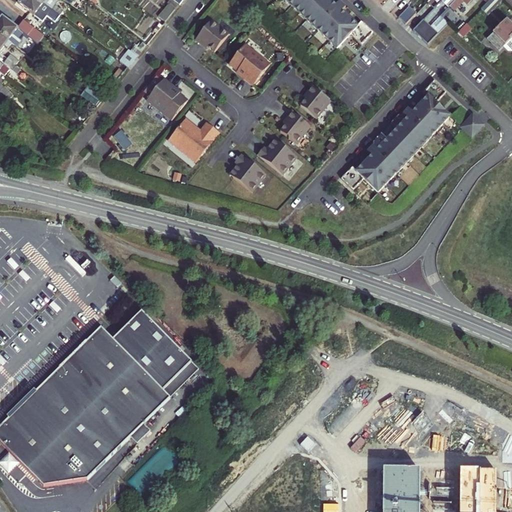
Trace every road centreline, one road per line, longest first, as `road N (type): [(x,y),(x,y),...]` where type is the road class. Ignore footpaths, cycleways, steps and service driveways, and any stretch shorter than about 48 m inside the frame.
road 1 (secondary): [(54,197),(350,277)]
road 2 (residential): [(66,173),(195,0)]
road 3 (residential): [(306,199),(433,60)]
